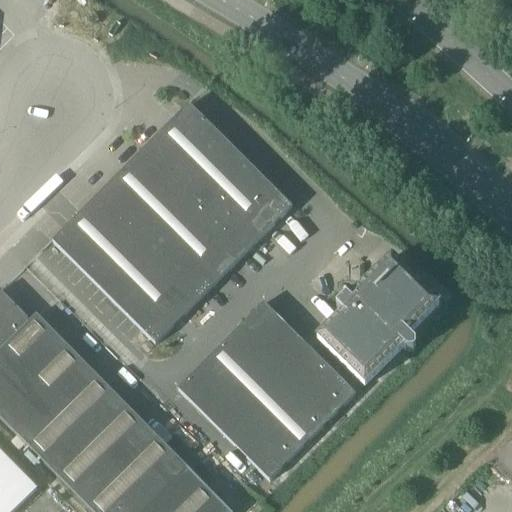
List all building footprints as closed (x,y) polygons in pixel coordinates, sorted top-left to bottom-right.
[(188,107),(64,232),(51,245),(155,348),(292,210),(188,107)] [(317,342),(364,389),(403,351),(407,355),(413,355),(415,353),(415,347),(407,339),(438,308),(391,261),(352,299),(349,295),(342,295),(340,297),(340,303),(342,305),(336,310),(342,316),(317,342)] [(0,421),(89,511),(226,511),(35,320),(28,326),(14,312),(15,312),(13,310),(13,311),(0,297),(0,421)] [(263,306),(177,392),(269,484),(355,398),(263,306)] [(0,511),(15,511),(36,492),(0,455),(0,511)]
